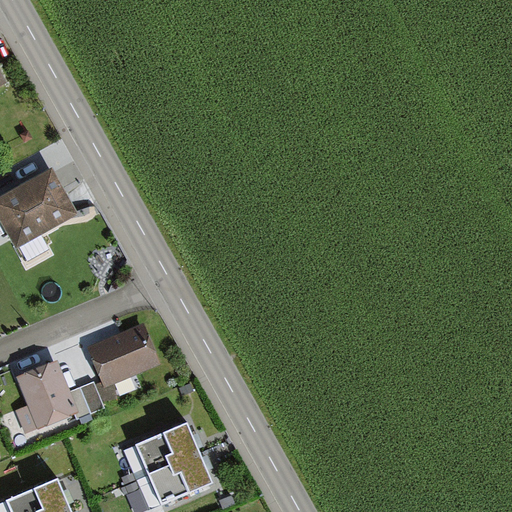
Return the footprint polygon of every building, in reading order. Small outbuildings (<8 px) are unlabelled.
[(45,181),(0,206),(0,223),(15,250),(67,221),(45,181)] [(153,365),(138,333),(90,355),(105,387),(153,365)] [(55,371),(17,384),(27,414),(16,418),(23,437),(72,421),(55,371)] [(101,413),(91,387),(72,394),(81,420),(101,413)] [(212,487),(186,428),(128,453),(153,511),(212,487)] [(70,511),(58,483),(0,508),(0,509),(1,511),(70,511)]
